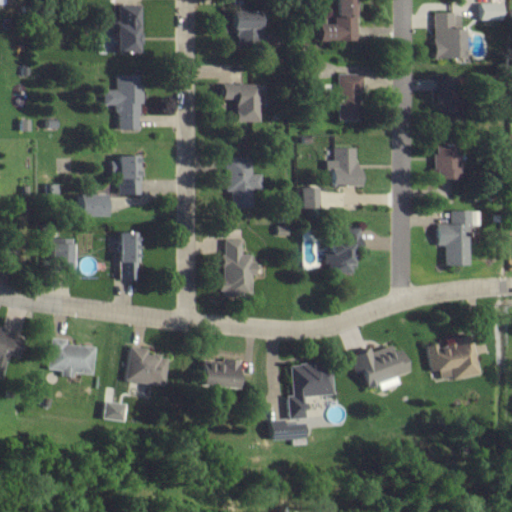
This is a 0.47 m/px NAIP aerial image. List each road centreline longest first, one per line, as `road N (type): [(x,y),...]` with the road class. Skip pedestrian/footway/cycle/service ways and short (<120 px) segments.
road 1 (residential): [(0,292),(294,328),(340,322),(400,299),(511,284)]
road 2 (residential): [(186,0),(188,320)]
road 3 (residential): [(402,0),(400,299)]
